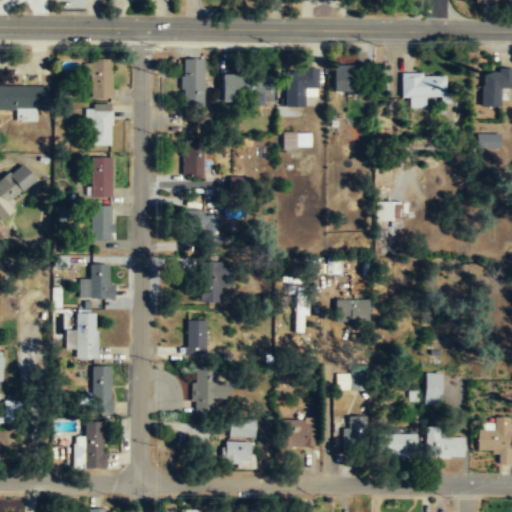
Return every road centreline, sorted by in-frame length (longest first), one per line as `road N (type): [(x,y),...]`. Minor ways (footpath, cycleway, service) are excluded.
road 1 (tertiary): [(0,25),(511,30)]
road 2 (residential): [(0,481),(511,485)]
road 3 (residential): [(142,27),(140,511)]
road 4 (residential): [(328,484),(324,312)]
